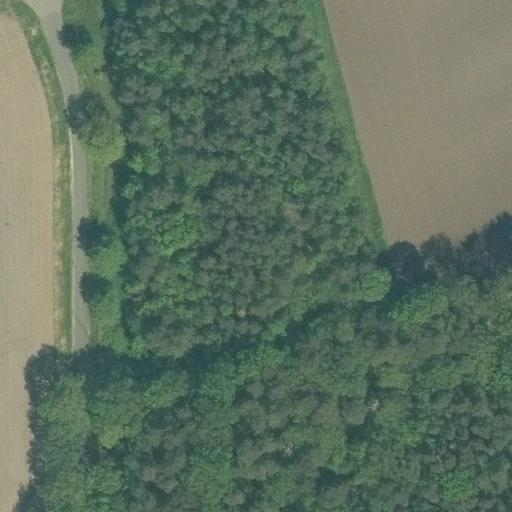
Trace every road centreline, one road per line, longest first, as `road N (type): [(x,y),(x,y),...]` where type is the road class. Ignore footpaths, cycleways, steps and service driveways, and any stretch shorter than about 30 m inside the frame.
road 1 (unclassified): [(79,511),(79,127),(47,0)]
road 2 (track): [(79,394),(429,311)]
